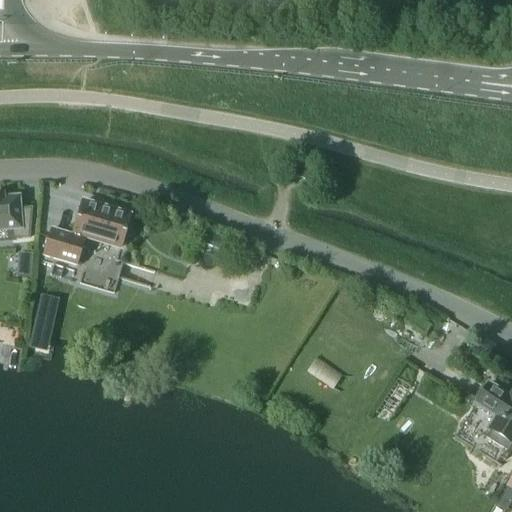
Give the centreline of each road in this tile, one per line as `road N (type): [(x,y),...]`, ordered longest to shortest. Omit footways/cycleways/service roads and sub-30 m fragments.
road 1 (unclassified): [(0,173),(83,173),(137,187),(436,301),(511,339)]
road 2 (primary): [(25,50),(211,58),(478,87)]
